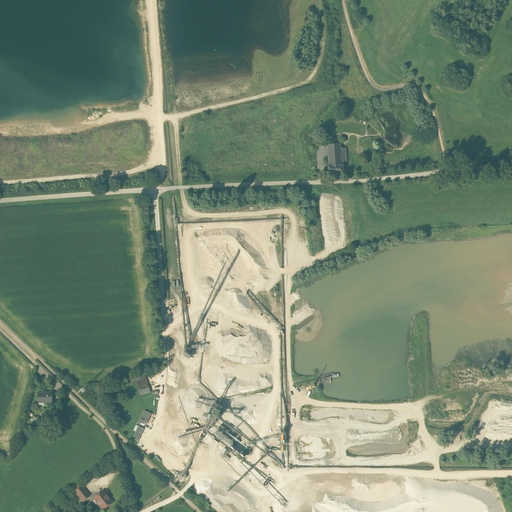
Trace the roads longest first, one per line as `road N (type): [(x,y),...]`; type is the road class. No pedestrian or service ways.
road 1 (track): [(145,511),(195,477),(511,472)]
road 2 (track): [(343,0),(368,79),(379,89),(419,90),(447,170)]
road 3 (track): [(0,329),(103,426),(118,464),(104,482)]
road 4 (track): [(156,189),(162,156),(150,0)]
road 5 (unclassified): [(122,191),(84,209),(0,304)]
road 6 (track): [(162,156),(127,173),(0,182)]
road 7 (unclassified): [(0,201),(122,191)]
